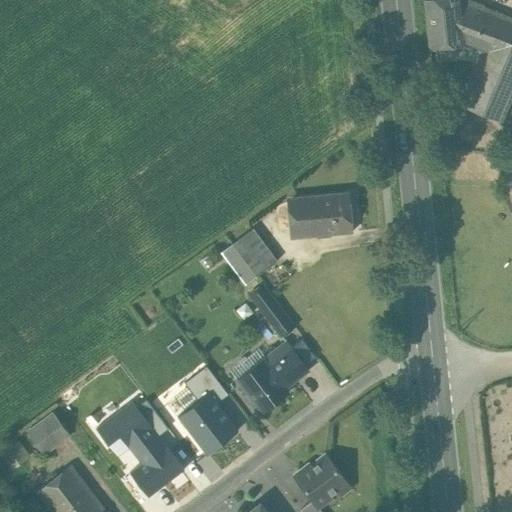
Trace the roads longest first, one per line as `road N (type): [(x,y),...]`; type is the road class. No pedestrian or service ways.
road 1 (primary): [(437,366),(399,0)]
road 2 (residential): [(188,511),(402,366),(437,366)]
road 3 (primary): [(450,511),(437,366)]
